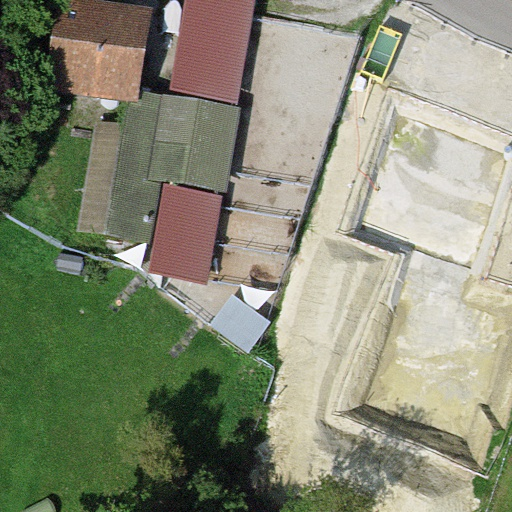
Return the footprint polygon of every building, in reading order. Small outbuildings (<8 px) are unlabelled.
[(211,0),(196,93),(237,99),(252,0),(211,0)] [(164,11),(157,89),(179,91),(186,13),(164,11)] [(144,23),(66,12),(56,85),(134,96),(144,23)] [(232,113),(134,96),(107,236),(149,244),(160,183),(218,194),(232,113)] [(218,206),(177,200),(165,275),(205,280),(218,206)] [(266,333),(229,308),(216,327),(252,353),(266,333)]
